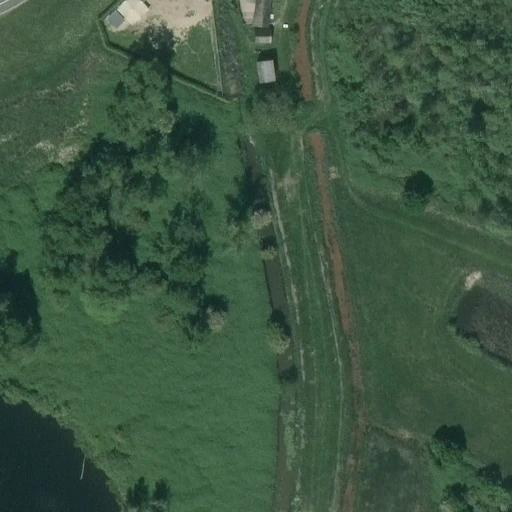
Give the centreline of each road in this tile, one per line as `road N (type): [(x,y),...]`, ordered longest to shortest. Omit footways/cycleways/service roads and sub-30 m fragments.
road 1 (track): [(288,128),(336,394),(319,511)]
road 2 (track): [(328,111),(288,128),(280,39),(287,0)]
